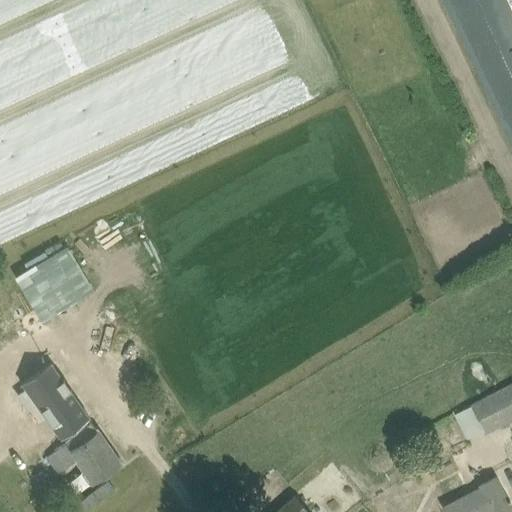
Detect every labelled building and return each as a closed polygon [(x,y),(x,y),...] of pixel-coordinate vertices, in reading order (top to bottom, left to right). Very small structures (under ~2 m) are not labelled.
[(511,0),(451,0),(511,128),(511,0)] [(433,258),(445,276),(477,256),(464,237),(433,258)] [(59,438),(89,417),(52,361),(21,382),(26,389),(18,395),(34,417),(43,411),(59,438)] [(511,420),(511,381),(469,404),(485,435),(511,420)] [(66,443),(55,450),(68,466),(75,461),(92,484),(122,463),(98,429),(71,450),(66,443)] [(510,511),(511,511),(511,504),(497,475),(478,485),(477,485),(478,487),(471,491),(442,506),(444,511),(510,511)] [(310,511),(295,495),(275,511),(310,511)]
